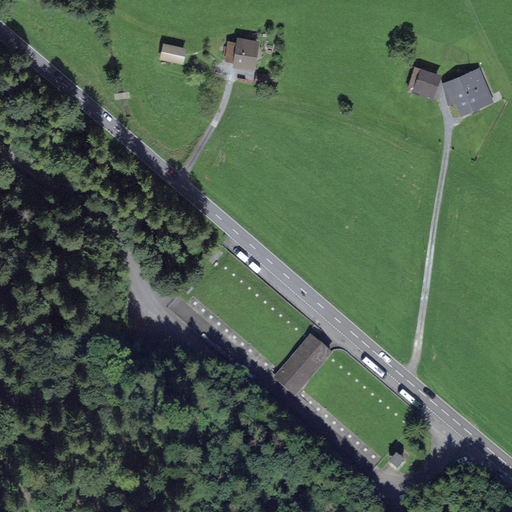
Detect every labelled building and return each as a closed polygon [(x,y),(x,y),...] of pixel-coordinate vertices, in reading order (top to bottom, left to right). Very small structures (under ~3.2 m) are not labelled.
[(229,43),(226,60),(253,64),(257,42),(240,39),(239,44),(229,43)] [(165,46),(163,57),(181,61),(183,49),(165,46)] [(408,90),(430,97),(437,76),(415,69),(408,90)] [(489,99),(477,71),(450,82),(463,111),(489,99)] [(258,74),(257,83),(268,85),(269,76),(258,74)] [(280,374),(299,390),(330,354),(311,338),(280,374)] [(396,455),(390,463),(397,470),(404,462),(396,455)] [(484,481),(479,487),(487,493),(492,487),(484,481)]
